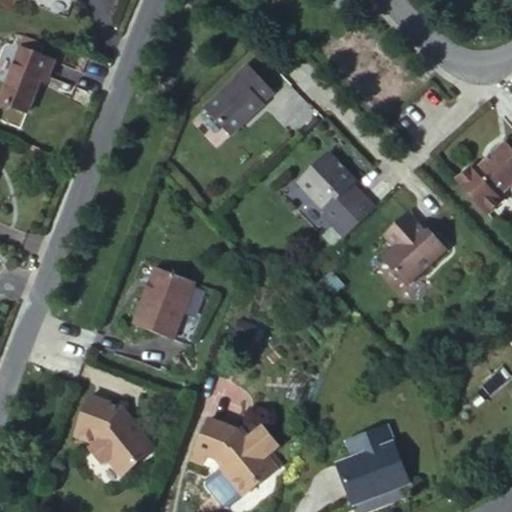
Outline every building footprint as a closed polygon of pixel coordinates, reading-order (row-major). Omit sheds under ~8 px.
[(40,0),(64,10),(67,0),(40,0)] [(340,0),(321,0),(332,11),(341,1),(340,0)] [(45,84),(51,65),(12,54),(0,103),(0,111),(27,119),(37,81),(45,84)] [(258,102),(271,92),(245,64),(233,75),(236,79),(203,108),(228,135),(262,106),(258,102)] [(493,197),(511,178),(511,156),(500,143),(470,172),(493,197)] [(327,231),(360,202),(345,185),(348,183),(321,154),(290,181),(319,213),(314,216),(327,231)] [(401,288),(440,251),(422,231),(416,236),(398,216),(374,238),(385,249),(374,260),(401,288)] [(166,343),(189,284),(148,268),(126,326),(166,343)] [(109,481),(145,457),(112,413),(80,397),(63,437),(86,447),(78,453),(91,472),(97,466),(109,481)] [(381,425),(334,442),(345,469),(332,474),(345,507),(401,484),(381,425)] [(233,503),(268,477),(257,462),(271,450),(257,432),(235,451),(224,435),(199,427),(182,469),(203,477),(205,480),(212,475),(233,503)]
